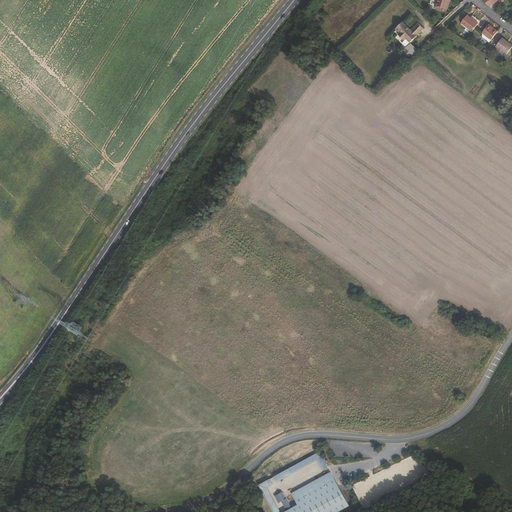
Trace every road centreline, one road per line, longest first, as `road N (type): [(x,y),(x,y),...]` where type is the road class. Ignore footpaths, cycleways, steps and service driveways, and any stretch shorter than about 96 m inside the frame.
road 1 (unclassified): [(165,511),(213,499),(287,440),(402,439),(445,425),(471,402),(511,335)]
road 2 (primary): [(294,0),(198,117),(77,294)]
road 3 (primary): [(0,401),(77,294)]
road 4 (primary): [(77,294),(0,394)]
